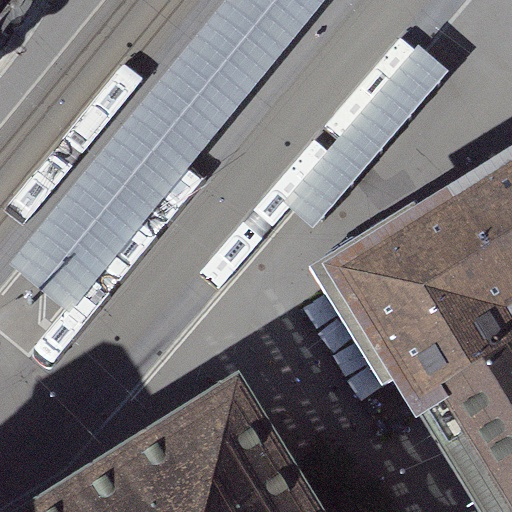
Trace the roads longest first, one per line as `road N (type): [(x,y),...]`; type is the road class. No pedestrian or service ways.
road 1 (residential): [(193,246),(399,0)]
road 2 (residential): [(193,246),(60,394),(0,416)]
road 3 (residential): [(158,0),(0,194)]
